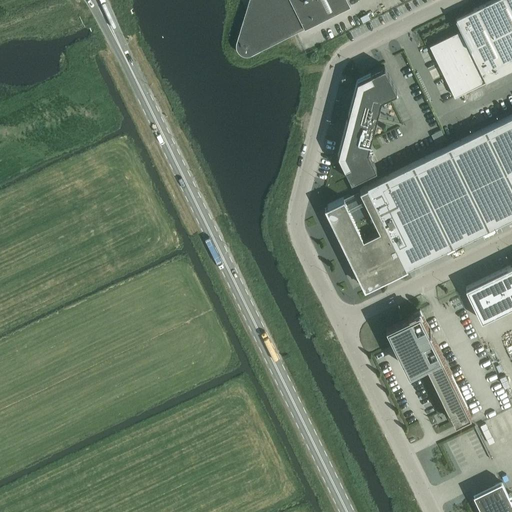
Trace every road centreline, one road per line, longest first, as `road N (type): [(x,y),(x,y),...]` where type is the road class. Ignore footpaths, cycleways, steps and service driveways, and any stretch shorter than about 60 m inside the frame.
road 1 (secondary): [(346,511),(120,49)]
road 2 (unclassified): [(340,322),(295,222),(332,73),(354,47),(458,0)]
road 3 (unclassified): [(433,511),(340,322)]
road 4 (unclassified): [(511,238),(340,322)]
